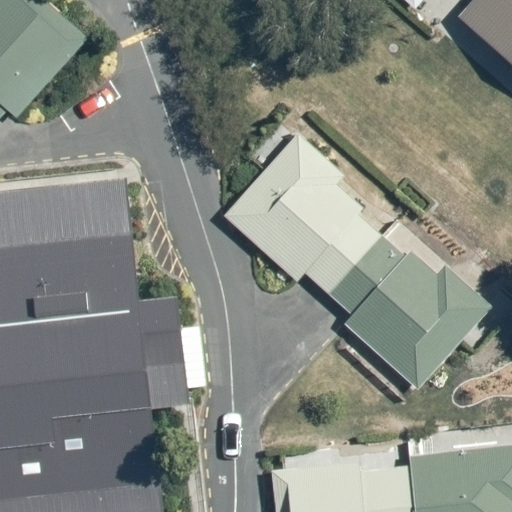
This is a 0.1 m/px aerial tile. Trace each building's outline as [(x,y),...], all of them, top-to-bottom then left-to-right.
[(0,0),(0,134),(89,43),(40,0),(0,0)] [(511,0),(428,0),(511,71),(511,0)] [(347,182),(296,139),(225,222),(301,292),(307,282),(353,322),(344,333),(415,398),(493,313),(442,269),(436,280),(338,193),(347,182)] [(0,511),(156,511),(148,425),(186,420),(178,305),(138,309),(129,179),(0,195),(0,511)] [(511,511),(511,451),(269,476),(272,511),(511,511)]
